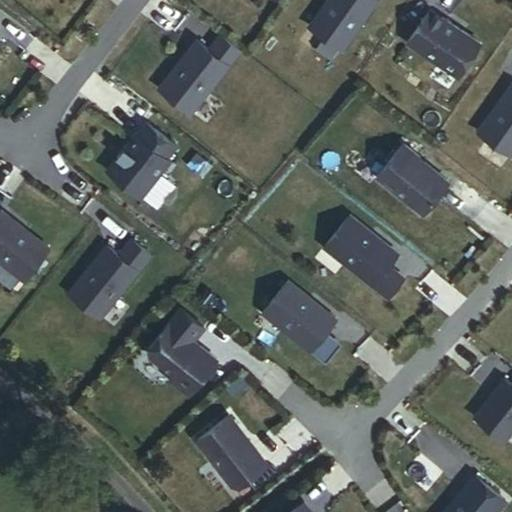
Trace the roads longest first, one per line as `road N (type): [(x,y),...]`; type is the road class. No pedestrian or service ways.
road 1 (residential): [(511,262),(344,441)]
road 2 (residential): [(142,511),(0,379)]
road 3 (residential): [(136,0),(18,153)]
